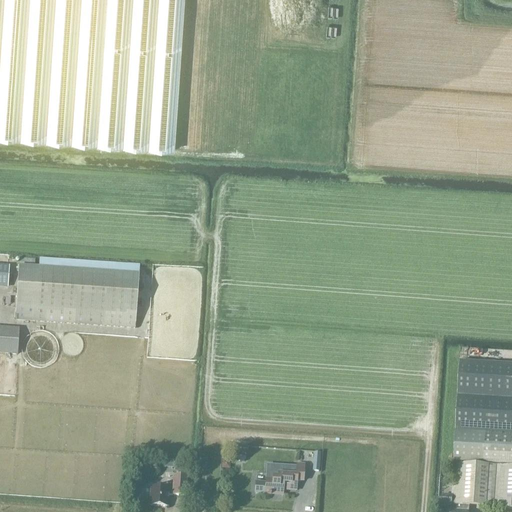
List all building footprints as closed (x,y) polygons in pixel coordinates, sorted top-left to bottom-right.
[(0,0),(0,138),(97,145),(174,150),(184,0),(0,0)] [(0,286),(8,287),(9,267),(0,266),(0,286)] [(16,321),(130,329),(134,276),(19,268),(16,321)] [(0,329),(0,353),(17,355),(19,331),(0,329)] [(443,495),(442,506),(451,506),(450,511),(465,511),(466,506),(483,508),(511,509),(511,364),(461,362),(452,496),(443,495)] [(313,473),(320,473),(321,454),(314,454),(313,473)] [(221,462),(221,470),(229,471),(230,462),(221,462)] [(255,494),(270,496),(271,495),(272,494),(273,494),(274,494),(275,493),(275,492),(276,491),(276,490),(295,491),(297,482),(303,482),(304,466),(297,465),(296,476),(280,475),(279,478),(267,478),(266,484),(256,483),(255,494)] [(173,494),(187,495),(188,478),(172,477),(172,487),(172,488),(172,494),(173,494)] [(151,489),(149,506),(153,507),(154,508),(158,508),(159,507),(168,508),(169,497),(172,497),(172,494),(172,488),(172,487),(172,486),(168,486),(167,490),(151,489)]
